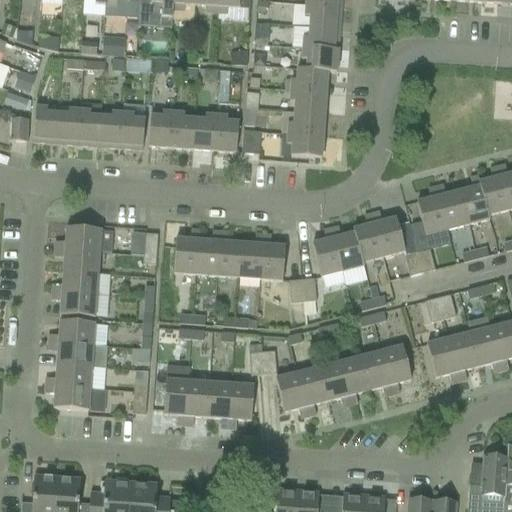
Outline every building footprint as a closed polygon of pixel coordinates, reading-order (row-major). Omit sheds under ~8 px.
[(94,8),(105,9),(105,0),(84,0),(84,1),(95,2),(94,8)] [(104,19),(137,21),(138,18),(139,5),(138,0),(105,0),(105,9),(104,19)] [(138,0),(139,5),(138,18),(137,21),(137,29),(155,30),(156,19),(172,20),(172,14),(173,0),(138,0)] [(173,0),(172,14),(183,15),(184,8),(194,9),(195,0),(173,0)] [(205,16),(216,17),(216,0),(195,0),(194,9),(205,10),(205,16)] [(215,22),(248,24),(249,0),(216,0),(216,17),(215,22)] [(305,0),(305,9),(340,11),(341,0),(305,0)] [(257,7),(256,16),(266,17),(267,7),(257,7)] [(308,30),(339,33),(340,11),(305,9),(304,19),(309,20),(308,30)] [(256,26),(255,42),(260,42),(268,43),(269,27),(256,26)] [(1,37),(12,41),(16,31),(4,27),(1,37)] [(302,52),(337,54),(339,33),(308,30),(308,41),(302,41),(302,52)] [(16,43),(31,47),(33,35),(17,34),(16,43)] [(38,51),(57,56),(58,56),(60,41),(39,39),(38,51)] [(103,40),(102,59),(124,61),(124,60),(125,42),(103,40)] [(81,47),(80,58),(96,59),(96,48),(81,47)] [(326,75),(336,76),(337,54),(302,52),(301,62),(306,63),(305,73),(326,75)] [(247,69),(248,55),(232,53),(231,68),(247,69)] [(254,68),(266,69),(267,56),(255,55),(254,68)] [(192,57),(192,65),(201,65),(202,58),(192,57)] [(35,75),(39,64),(29,60),(25,71),(35,75)] [(66,72),(82,73),(82,64),(67,62),(66,72)] [(112,74),(123,75),(124,63),(113,62),(112,74)] [(82,73),(98,75),(99,65),(82,64),(82,73)] [(137,64),(137,78),(149,78),(150,65),(142,65),(137,64)] [(154,69),(154,76),(167,76),(167,70),(167,64),(154,64),(154,69)] [(197,72),(186,71),(186,79),(196,80),(197,72)] [(218,73),(205,72),(204,85),(217,86),(218,73)] [(228,88),(229,74),(220,73),(219,88),(228,88)] [(325,96),(326,75),(305,73),(296,73),(296,84),(290,83),(290,93),(290,94),(325,96)] [(14,91),(30,97),(36,80),(20,74),(14,91)] [(259,82),(249,81),(248,90),(258,91),(259,82)] [(227,107),(228,88),(219,88),(217,106),(227,107)] [(323,118),(325,96),(290,94),(289,105),(294,105),(293,115),(293,116),(323,118)] [(258,97),(247,96),(245,112),(256,113),(258,97)] [(24,115),(24,114),(26,107),(28,103),(17,100),(13,111),(24,115)] [(35,110),(32,146),(55,147),(57,117),(46,116),(46,111),(35,110)] [(244,129),(255,130),(256,113),(245,112),(244,129)] [(8,144),(27,145),(28,123),(0,113),(0,120),(10,124),(8,144)] [(57,117),(55,147),(76,149),(79,113),(69,113),(69,118),(59,117),(57,117)] [(76,149),(98,151),(100,120),(101,115),(89,114),(79,113),(76,149)] [(147,150),(170,152),(172,116),(161,115),(161,120),(150,120),(147,150)] [(287,137),(322,139),(323,118),(293,116),(283,115),(281,137),(287,137)] [(98,151),(119,152),(122,116),(111,116),(111,121),(100,120),(98,151)] [(133,117),(122,116),(119,152),(141,154),(144,122),(132,122),(133,117)] [(170,152),(191,153),(193,123),(183,122),(183,117),(172,116),(170,152)] [(191,153),(213,155),(215,119),(206,118),(205,123),(193,123),(191,153)] [(213,155),(235,156),(237,126),(226,125),(226,120),(215,119),(213,155)] [(242,156),(259,158),(261,136),(244,134),(242,156)] [(290,160),(320,162),(322,139),(287,137),(286,148),(291,148),(290,160)] [(496,170),(508,214),(511,212),(511,176),(507,178),(504,168),(496,170)] [(478,185),(488,223),(487,219),(508,214),(496,170),(489,172),(492,182),(479,185),(478,185)] [(458,195),(467,228),(488,223),(478,185),(479,185),(477,179),(469,181),(472,191),(458,195)] [(435,190),(446,234),(467,228),(458,195),(445,198),(442,188),(435,190)] [(416,206),(424,239),(446,234),(435,190),(427,192),(430,202),(416,206)] [(371,217),(382,261),(404,255),(395,221),(381,225),(378,215),(371,217)] [(353,236),(361,266),(362,266),(382,261),(371,217),(363,219),(366,229),(352,232),(353,236)] [(409,226),(397,229),(404,255),(403,255),(409,280),(421,276),(413,242),(409,226)] [(330,232),(341,275),(363,270),(362,266),(361,266),(353,236),(340,240),(338,230),(330,232)] [(98,256),(110,256),(112,234),(65,231),(64,245),(54,245),(54,252),(98,256)] [(130,258),(143,259),(156,260),(157,238),(146,237),(146,233),(135,232),(135,236),(132,236),(130,258)] [(311,247),(320,281),(341,275),(330,232),(323,234),(325,244),(311,247)] [(172,277),(195,278),(197,244),(198,244),(198,234),(190,233),(189,243),(175,242),(172,277)] [(195,278),(216,280),(219,235),(212,235),(211,245),(198,244),(197,244),(195,278)] [(216,280),(238,281),(240,247),(226,246),(227,236),(219,235),(216,280)] [(238,281),(259,283),(262,238),(255,238),(254,248),(240,247),(238,281)] [(259,283),(281,284),(284,250),(269,249),(270,239),(262,238),(259,283)] [(424,239),(413,242),(421,276),(434,273),(425,239),(424,239)] [(511,243),(503,246),(505,255),(511,253),(511,243)] [(474,254),(476,262),(488,259),(486,251),(474,254)] [(62,275),(97,277),(98,256),(54,252),(53,260),(63,261),(62,275)] [(461,257),(463,265),(476,262),(474,254),(461,257)] [(142,267),(155,268),(156,260),(143,259),(142,267)] [(95,299),(97,277),(62,275),(61,288),(51,288),(51,295),(95,299)] [(301,283),(303,306),(315,304),(313,282),(301,283)] [(301,283),(288,284),(290,307),(303,306),(301,283)] [(478,291),(480,299),(493,296),(491,287),(478,291)] [(145,302),(153,303),(154,290),(146,289),(145,302)] [(466,294),(469,302),(480,299),(478,291),(466,294)] [(59,318),(94,321),(95,299),(51,295),(50,303),(60,304),(59,318)] [(436,301),(442,323),(455,320),(449,298),(436,301)] [(383,300),(371,303),(373,311),(385,308),(383,300)] [(424,304),(430,326),(442,323),(436,301),(424,304)] [(144,314),(152,315),(153,303),(145,302),(144,314)] [(359,306),(361,314),(373,311),(371,303),(359,306)] [(370,318),(373,327),(386,324),(383,315),(370,318)] [(180,327),(191,328),(192,318),(180,317),(180,327)] [(191,328),(205,329),(205,319),(192,318),(191,328)] [(358,321),(361,330),(373,327),(370,318),(358,321)] [(222,320),(221,331),(234,331),(235,321),(222,320)] [(234,331),(247,332),(248,331),(255,332),(256,323),(249,323),(249,322),(235,321),(234,331)] [(47,346),(92,349),(93,327),(59,324),(58,339),(48,338),(47,346)] [(342,325),(329,329),(331,338),(345,334),(342,325)] [(488,331),(500,374),(507,373),(505,363),(511,360),(511,333),(510,326),(488,331)] [(141,352),(149,353),(151,327),(143,327),(141,352)] [(329,329),(316,332),(319,341),(331,338),(329,329)] [(490,367),(492,376),(500,374),(488,331),(468,337),(477,370),(490,367)] [(178,333),(177,342),(191,343),(191,334),(178,333)] [(191,343),(204,344),(204,335),(191,334),(191,343)] [(221,345),(234,346),(234,336),(222,335),(221,345)] [(288,340),(290,349),(303,346),(300,337),(288,340)] [(447,342),(458,385),(466,383),(463,374),(477,370),(468,337),(447,342)] [(448,377),(451,387),(458,385),(447,342),(426,348),(434,381),(448,377)] [(56,368),(91,370),(92,349),(47,346),(47,354),(57,354),(56,368)] [(248,356),(250,379),(264,378),(262,355),(261,347),(249,348),(249,356),(248,356)] [(380,355),(391,398),(399,396),(396,387),(410,383),(401,349),(380,355)] [(131,352),(130,366),(148,367),(149,366),(149,353),(141,352),(141,353),(131,352)] [(262,355),(264,378),(276,377),(274,354),(262,355)] [(381,390),(384,400),(391,398),(380,355),(359,360),(368,394),(381,390)] [(338,366),(349,409),(357,407),(354,397),(368,394),(359,360),(338,366)] [(339,401),(342,411),(349,409),(338,366),(317,371),(326,405),(339,401)] [(44,389),(89,392),(91,370),(56,368),(55,382),(45,381),(44,389)] [(164,398),(163,418),(177,419),(176,429),(184,429),(187,384),(188,372),(166,370),(165,383),(164,398)] [(296,376),(308,420),(315,418),(312,408),(326,405),(317,371),(296,376)] [(297,412),(300,422),(308,420),(296,376),(275,382),(283,416),(297,412)] [(184,429),(192,430),(192,420),(206,421),(209,386),(187,384),(184,429)] [(133,395),(146,396),(147,387),(134,386),(133,395)] [(220,432),(227,432),(231,387),(209,386),(206,421),(220,422),(220,432)] [(227,432),(235,433),(236,423),(250,424),(253,389),(231,387),(227,432)] [(53,412),(88,414),(89,392),(44,389),(44,397),(54,397),(53,412)] [(132,417),(144,418),(146,396),(133,395),(132,417)] [(511,448),(507,448),(506,460),(507,460),(503,506),(504,506),(511,506),(511,448)] [(467,508),(466,511),(503,511),(504,506),(503,506),(507,460),(506,460),(483,458),(480,489),(469,488),(468,488),(468,494),(467,508)] [(21,506),(20,511),(54,511),(56,481),(33,479),(31,507),(21,506)] [(88,511),(89,508),(79,507),(79,482),(56,481),(54,511),(88,511)] [(128,511),(131,486),(105,484),(104,497),(90,496),(89,508),(88,511),(128,511)] [(168,511),(170,501),(156,500),(157,487),(131,486),(128,511),(168,511)] [(295,511),(297,493),(276,492),(274,511),(295,511)] [(297,493),(295,511),(316,511),(318,495),(297,493)] [(362,511),(363,498),(342,497),(340,511),(362,511)] [(382,511),(384,500),(363,498),(362,511),(382,511)] [(430,511),(432,503),(408,501),(406,511),(430,511)] [(432,503),(430,511),(454,511),(455,505),(432,503)]
